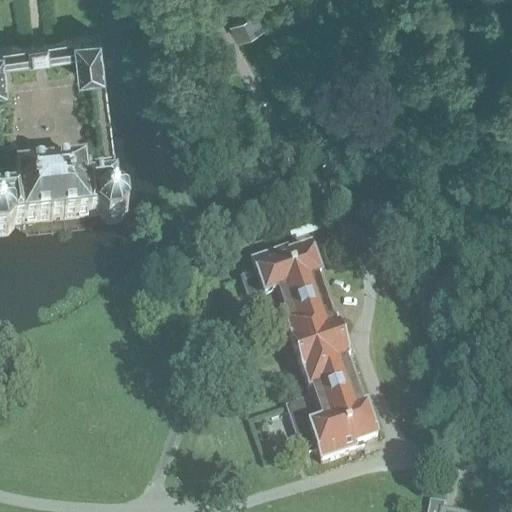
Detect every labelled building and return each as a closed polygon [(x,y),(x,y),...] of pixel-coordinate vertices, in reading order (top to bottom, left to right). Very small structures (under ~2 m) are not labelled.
[(237,41),(264,28),(256,11),(229,24),(237,41)] [(30,43),(0,46),(0,86),(6,86),(4,62),(34,58),(45,57),(75,53),(78,76),(103,73),(99,35),(46,41),(43,41),(38,42),(32,43),(30,43)] [(117,194),(115,171),(86,174),(85,165),(17,172),(17,182),(0,182),(0,235),(7,235),(15,226),(98,217),(107,224),(120,223),(127,214),(126,201),(117,194)] [(302,459),(316,454),(320,465),(357,453),(355,449),(376,441),(309,249),(294,254),(293,251),(293,249),(293,250),(286,252),(250,264),(254,276),(240,281),(257,331),(272,326),(283,322),(310,400),(306,401),(299,403),(287,407),(284,409),(302,459)] [(443,511),(445,506),(431,503),(428,511),(443,511)]
